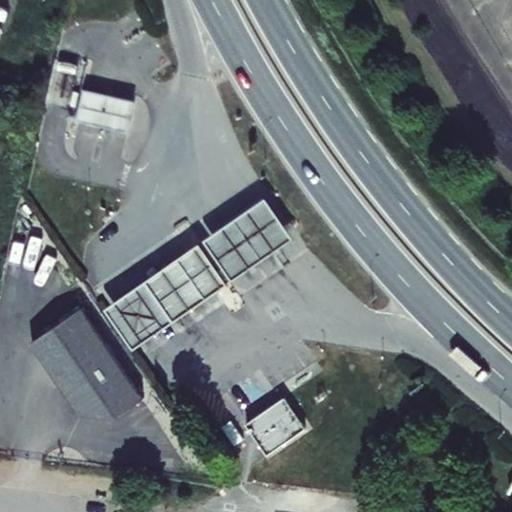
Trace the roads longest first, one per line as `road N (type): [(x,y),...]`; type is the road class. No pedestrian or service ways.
road 1 (primary): [(210,0),(338,204),(422,302),(511,387)]
road 2 (primary): [(511,325),(399,205),(262,0)]
